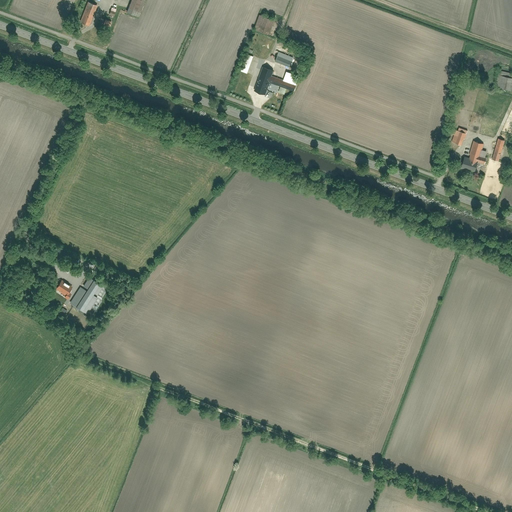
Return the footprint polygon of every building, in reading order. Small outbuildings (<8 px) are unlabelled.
[(146,0),(133,0),(129,11),(140,16),(146,0)] [(98,5),(90,1),(82,22),(90,25),(98,5)] [(277,20),(261,14),(257,26),(273,32),(277,20)] [(280,52),(277,60),(291,66),(294,57),(280,52)] [(274,71),(264,67),(256,90),(266,94),(271,81),(273,75),(274,71)] [(511,72),(501,70),(497,86),(511,90),(511,87),(511,72)] [(273,75),(271,81),(295,90),(297,84),(284,79),(273,75)] [(285,75),(284,79),(297,84),(299,80),(285,75)] [(468,133),(457,130),(454,142),(463,145),(465,138),(466,138),(468,133)] [(500,138),(494,158),(500,160),(507,141),(500,138)] [(485,143),(476,140),(471,154),(472,154),(471,158),(480,161),(482,155),(482,154),(485,143)] [(494,158),(482,155),(480,161),(504,168),(506,162),(500,160),(494,158)] [(471,158),(467,156),(463,167),(477,172),(480,161),(471,158)] [(71,303),(89,314),(98,298),(95,296),(102,284),(88,275),(71,303)] [(72,287),(61,280),(55,290),(65,297),(64,298),(67,300),(71,294),(69,293),(72,287)]
